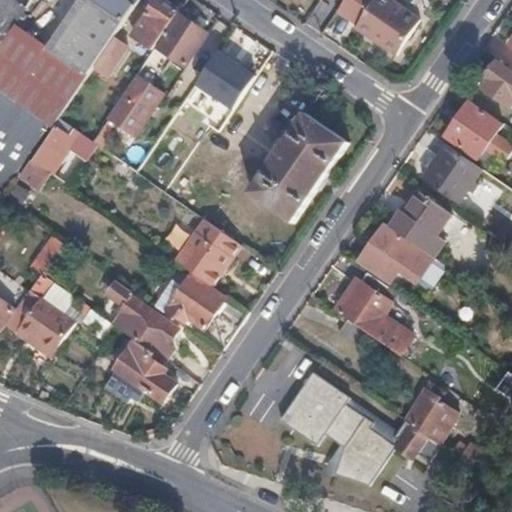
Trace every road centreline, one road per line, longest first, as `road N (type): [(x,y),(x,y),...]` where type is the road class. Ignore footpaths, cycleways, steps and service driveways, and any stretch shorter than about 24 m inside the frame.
road 1 (residential): [(406,118),(164,475)]
road 2 (residential): [(228,0),(406,118)]
road 3 (residential): [(488,0),(406,118)]
road 4 (tertiary): [(164,475),(98,451),(31,447)]
